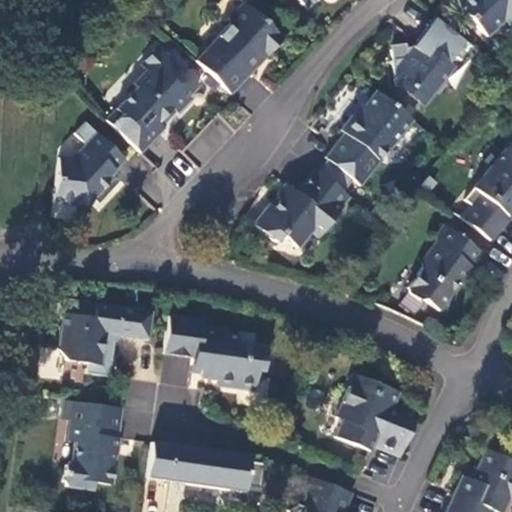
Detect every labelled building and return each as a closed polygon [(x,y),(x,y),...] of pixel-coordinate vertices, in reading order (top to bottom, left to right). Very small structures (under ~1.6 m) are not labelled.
[(294,0),(305,9),(312,0),(294,0)] [(511,0),(460,0),(455,5),(486,37),(504,21),(510,26),(511,24),(511,0)] [(193,62),(229,95),(258,64),(255,61),(262,52),(267,55),(282,38),(243,2),(229,18),(227,25),(193,62)] [(464,42),(435,18),(411,48),(406,49),(406,54),(402,59),(392,61),(394,88),(397,88),(406,86),(426,102),(453,67),(452,57),(464,42)] [(104,122),(139,155),(163,128),(160,126),(167,118),(164,116),(170,109),(177,114),(191,99),(188,96),(198,85),(156,47),(139,65),(144,70),(132,84),(135,87),(115,110),(119,114),(110,125),(105,121),(104,122)] [(406,86),(397,88),(420,107),(426,102),(406,86)] [(412,121),(375,91),(357,113),(354,111),(339,130),(343,132),(324,158),(326,159),(352,180),(360,186),(379,161),(377,159),(385,149),(386,141),(397,140),(412,121)] [(124,162),(84,123),(73,134),(84,145),(71,161),(57,159),(51,203),(77,206),(78,201),(86,202),(94,193),(98,196),(111,181),(108,177),(124,162)] [(459,219),(490,242),(506,222),(511,215),(511,153),(507,149),(464,199),(471,205),(459,219)] [(352,180),(326,159),(316,172),(341,192),(352,180)] [(316,172),(314,170),(296,192),(284,184),(276,195),(278,202),(274,208),(268,204),(252,226),(276,243),(281,237),(297,248),(310,233),(318,238),(341,207),(340,205),(347,196),(341,192),(316,172)] [(471,205),(464,199),(452,213),(459,219),(471,205)] [(480,254),(443,226),(434,238),(434,242),(420,262),(421,268),(407,288),(406,293),(417,301),(423,300),(438,310),(453,291),(451,289),(456,283),(460,285),(472,268),(471,268),(480,254)] [(107,306),(63,299),(55,351),(65,362),(86,365),(85,375),(107,378),(112,343),(119,338),(147,341),(151,313),(121,308),(113,315),(107,306)] [(202,323),(166,317),(160,354),(190,359),(189,366),(199,369),(198,376),(198,379),(215,382),(220,382),(226,389),(253,392),(255,373),(260,372),(265,348),(238,343),(239,337),(225,335),(225,330),(201,327),(202,323)] [(199,369),(189,366),(189,374),(198,376),(199,369)] [(369,446),(400,459),(415,421),(401,415),(403,411),(392,406),(397,394),(351,376),(334,419),(340,421),(333,439),(355,448),(358,439),(370,444),(369,446)] [(71,402),(61,401),(58,420),(68,421),(71,402)] [(71,402),(68,421),(64,442),(74,444),(71,462),(68,462),(63,466),(60,483),(63,487),(90,491),(92,484),(110,486),(121,409),(71,402)] [(415,421),(418,414),(404,409),(403,411),(401,415),(415,421)] [(258,494),(262,464),(247,461),(247,457),(148,442),(143,477),(242,492),(258,494)] [(462,477),(446,511),(502,511),(508,499),(511,500),(511,463),(485,451),(472,482),(462,477)] [(143,481),(242,495),(242,492),(143,477),(143,481)] [(343,511),(350,494),(307,478),(294,508),(286,511),(343,511)]
